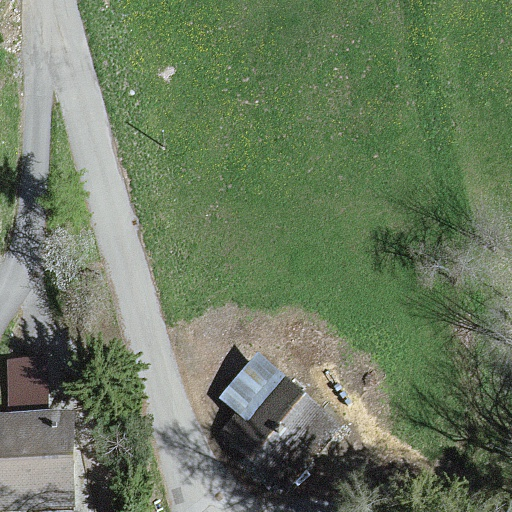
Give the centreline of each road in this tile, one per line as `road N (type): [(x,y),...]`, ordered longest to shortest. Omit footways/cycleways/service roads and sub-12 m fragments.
road 1 (residential): [(61,23),(170,411),(204,489),(262,511)]
road 2 (residential): [(14,303),(35,224),(37,39),(61,23)]
